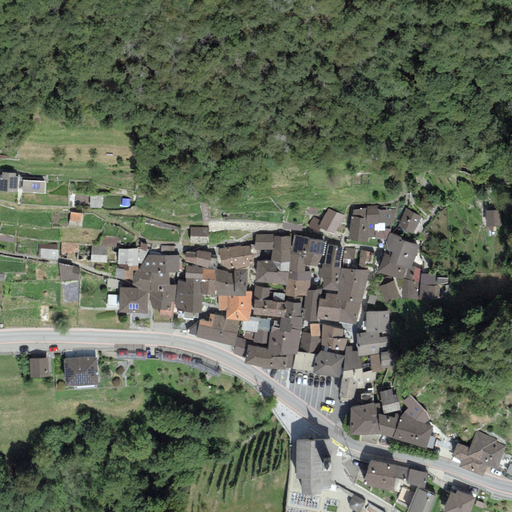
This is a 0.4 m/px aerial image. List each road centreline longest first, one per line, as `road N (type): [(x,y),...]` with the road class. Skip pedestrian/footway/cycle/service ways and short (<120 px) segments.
road 1 (tertiary): [(0,337),(201,347),(257,375),(346,440)]
road 2 (tertiary): [(346,440),(511,488)]
